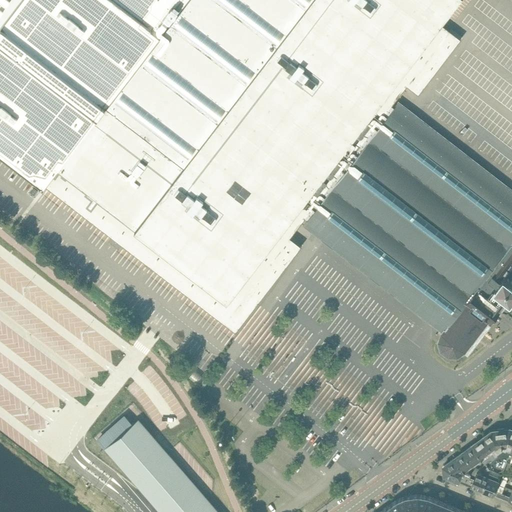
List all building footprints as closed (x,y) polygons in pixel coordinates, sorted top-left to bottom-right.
[(440,22),(456,0),(0,0),(0,153),(44,187),(45,185),(235,332),(246,318),(257,304),(302,246),(290,237),(305,217),(443,325),(439,331),(441,333),(438,342),(441,351),(448,356),(457,357),(465,351),(474,339),(486,324),(491,328),(499,317),(501,318),(503,312),(504,311),(506,311),(511,310),(511,309),(511,295),(511,293),(511,278),(506,273),(510,268),(511,265),(511,197),(392,104),(407,85),(418,94),(461,38),(446,26),(440,22)] [(197,385),(203,390),(211,379),(209,377),(206,375),(196,367),(188,378),(197,385)] [(160,511),(209,511),(125,415),(97,440),(142,491),(160,511)] [(511,455),(511,428),(510,428),(492,430),(473,444),(482,457),(489,467),(499,471),(502,472),(503,472),(505,468),(507,461),(510,462),(511,455)] [(478,460),(482,457),(473,444),(463,451),(473,464),(475,466),(480,463),(478,460)] [(463,451),(455,457),(464,471),(468,468),(473,464),(463,451)] [(455,457),(443,466),(444,475),(471,486),(475,478),(469,476),(470,474),(464,472),(464,471),(455,457)] [(511,463),(510,462),(507,461),(505,468),(503,472),(507,474),(511,463)] [(471,486),(482,491),(489,474),(484,472),(483,474),(477,472),(475,478),(471,486)] [(489,474),(482,491),(493,495),(499,481),(500,479),(494,476),(489,474)] [(511,502),(511,490),(510,497),(497,491),(495,496),(511,502)] [(418,494),(412,495),(412,511),(421,511),(428,496),(418,494)] [(405,496),(397,500),(404,511),(412,511),(412,495),(405,496)] [(428,496),(421,511),(460,511),(462,510),(428,496)] [(396,500),(379,511),(404,511),(397,500),(396,500)]
